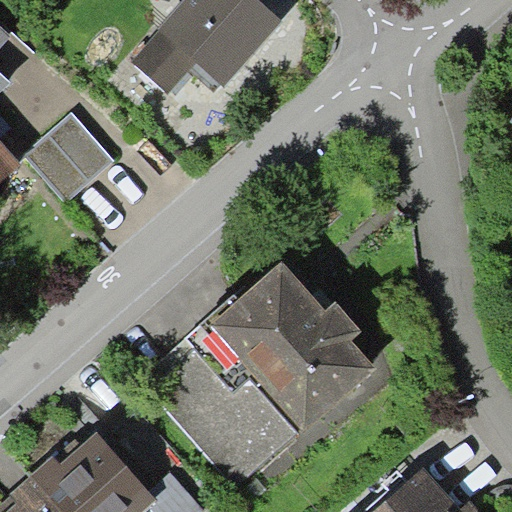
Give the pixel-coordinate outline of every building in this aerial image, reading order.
[(282,20),(258,0),(183,0),(130,60),(168,94),(188,72),(196,62),(221,84),(223,86),(282,20)] [(0,47),(10,35),(0,26),(0,184),(21,165),(0,141),(0,92),(11,82),(0,71),(0,47)] [(196,62),(188,72),(213,93),(221,84),(196,62)] [(73,113),(24,155),(65,202),(114,160),(73,113)] [(140,377),(238,488),(297,436),(299,439),(378,369),(353,340),(363,331),(336,300),(326,309),(282,260),(238,298),(234,294),(140,377)] [(53,455),(31,475),(63,511),(140,511),(142,511),(157,498),(150,491),(97,431),(60,463),(53,455)] [(461,508),(423,465),(369,511),(478,511),(469,501),(461,508)] [(203,511),(205,511),(170,473),(150,491),(157,498),(142,511),(203,511)] [(63,511),(31,475),(10,493),(17,502),(5,511),(63,511)]
